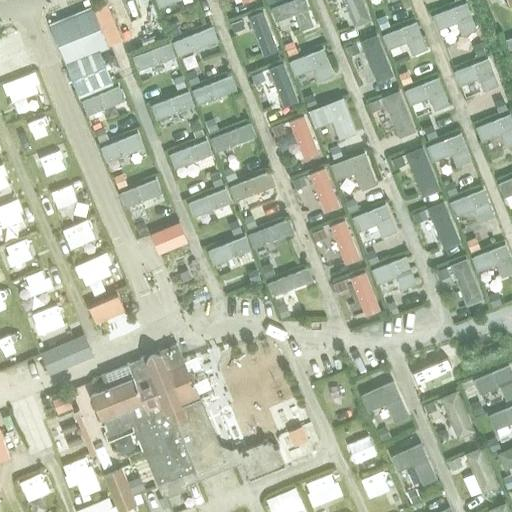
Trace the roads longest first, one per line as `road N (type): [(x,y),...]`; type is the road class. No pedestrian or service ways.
road 1 (unknown): [(283,335),(332,455),(249,491),(258,511)]
road 2 (unknown): [(73,511),(52,462),(18,449),(0,395)]
